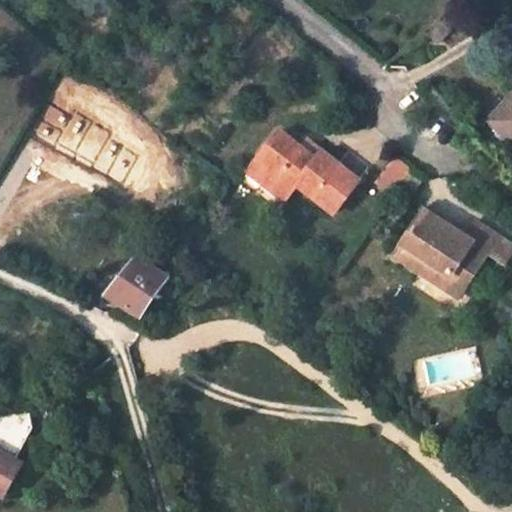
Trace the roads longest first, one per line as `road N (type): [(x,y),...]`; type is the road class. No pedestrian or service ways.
road 1 (track): [(462,497),(381,430),(230,408),(114,331)]
road 2 (unclassified): [(164,511),(114,331),(0,278)]
road 3 (residential): [(282,0),(384,84),(457,159)]
road 4 (unknown): [(511,26),(384,84)]
